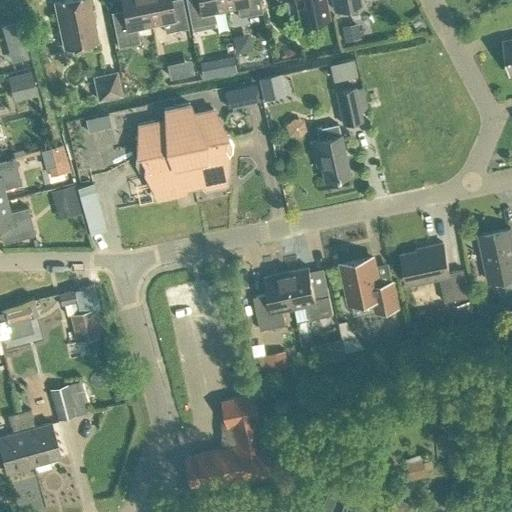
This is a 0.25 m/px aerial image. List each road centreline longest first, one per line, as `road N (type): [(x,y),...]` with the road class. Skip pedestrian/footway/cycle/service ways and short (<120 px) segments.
road 1 (residential): [(123,262),(469,184)]
road 2 (residential): [(135,511),(157,407),(123,262)]
road 3 (residential): [(469,184),(493,117),(429,0)]
road 4 (residential): [(123,262),(0,257)]
